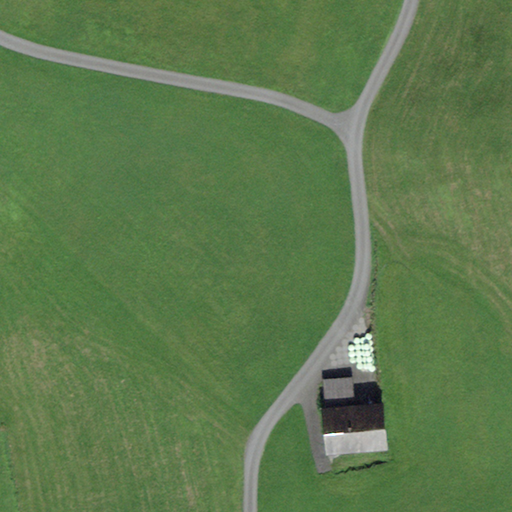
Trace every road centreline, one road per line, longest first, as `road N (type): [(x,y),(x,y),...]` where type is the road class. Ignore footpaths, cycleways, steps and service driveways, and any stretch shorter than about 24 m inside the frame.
road 1 (track): [(252,511),(257,442),(358,298),(364,202),(348,130),(413,0)]
road 2 (track): [(0,37),(291,102),(348,130)]
